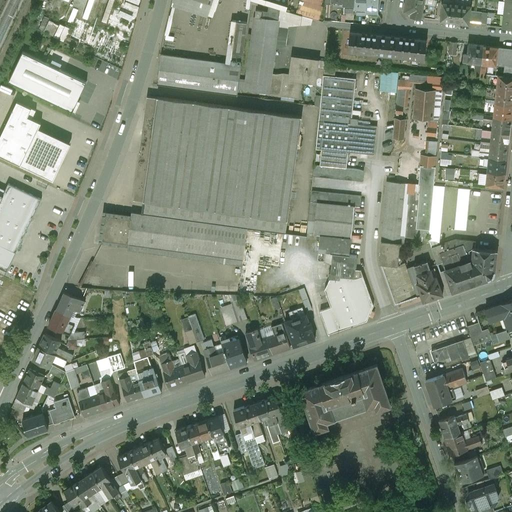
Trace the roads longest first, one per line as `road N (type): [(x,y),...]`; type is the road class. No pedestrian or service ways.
road 1 (residential): [(0,406),(128,116),(160,0)]
road 2 (secondary): [(0,492),(87,437),(393,326)]
road 3 (residential): [(460,511),(393,326)]
road 4 (residential): [(393,326),(370,255),(378,168)]
road 5 (secondary): [(393,326),(511,284)]
road 6 (residential): [(511,39),(390,25)]
